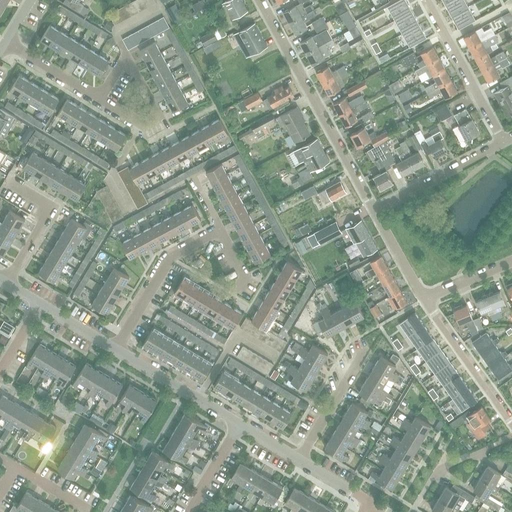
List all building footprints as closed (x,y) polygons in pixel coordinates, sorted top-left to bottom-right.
[(66,0),(65,4),(78,12),(83,4),(78,1),(78,0),(66,0)] [(140,11),(134,0),(129,3),(135,13),(140,11)] [(145,8),(140,0),(134,0),(140,11),(145,8)] [(201,0),(192,5),(195,12),(206,6),(202,0),(201,0)] [(240,0),(227,0),(221,3),(222,5),(224,4),(231,18),(246,10),(240,0)] [(305,0),(297,0),(299,3),(283,12),(289,22),(312,10),(308,3),(302,6),(300,3),(305,0)] [(353,0),(347,3),(350,8),(356,6),(353,0)] [(405,0),(400,0),(387,7),(395,21),(412,12),(408,5),(405,0)] [(464,0),(446,0),(444,2),(451,15),(468,6),(464,0)] [(341,2),(335,6),(338,11),(344,6),(341,2)] [(135,13),(129,3),(124,6),(130,16),(135,13)] [(61,5),(58,10),(68,16),(71,11),(61,5)] [(130,16),(124,6),(119,9),(124,19),(130,16)] [(468,6),(451,15),(458,29),(475,20),(468,6)] [(124,19),(119,9),(114,11),(119,22),(124,19)] [(314,13),(312,10),(289,22),(294,32),(306,25),(303,20),(314,13)] [(71,11),(68,16),(78,22),(81,17),(71,11)] [(119,22),(114,11),(108,14),(114,25),(119,22)] [(347,11),(341,14),(344,20),(350,17),(347,11)] [(506,13),(501,15),(507,27),(511,24),(511,17),(509,11),(506,13)] [(412,12),(395,21),(402,34),(419,25),(414,16),(412,12)] [(169,27),(163,16),(158,19),(164,30),(169,27)] [(81,17),(78,22),(88,28),(91,23),(81,17)] [(315,28),(326,22),(322,17),(312,23),(315,28)] [(164,30),(158,19),(153,22),(158,32),(164,30)] [(109,29),(113,23),(108,20),(104,26),(109,29)] [(158,32),(153,22),(148,25),(153,35),(158,32)] [(328,28),(326,22),(315,28),(318,34),(327,29),(328,28)] [(91,23),(88,28),(97,34),(100,29),(91,23)] [(254,23),(233,34),(239,45),(244,43),(250,54),(266,46),(254,23)] [(49,24),(40,39),(51,46),(60,31),(49,24)] [(153,35),(148,25),(142,27),(148,38),(151,36),(153,35)] [(419,25),(402,34),(410,48),(415,45),(427,39),(420,27),(419,25)] [(221,36),(225,34),(221,26),(216,29),(221,36)] [(483,31),(480,26),(474,30),(462,36),(469,48),(494,34),(493,34),(490,28),(483,31)] [(148,38),(142,27),(137,30),(143,41),(148,38)] [(363,41),(355,27),(348,30),(353,38),(347,41),(351,47),(363,41)] [(100,29),(97,34),(104,38),(107,33),(100,29)] [(332,39),(327,29),(318,34),(312,37),(311,36),(300,42),(306,52),(329,40),(332,39)] [(143,41),(137,30),(132,33),(138,44),(143,41)] [(60,31),(51,46),(60,51),(69,37),(60,31)] [(204,45),(216,38),(212,31),(200,38),(204,45)] [(157,34),(161,42),(167,40),(164,32),(157,34)] [(168,35),(173,45),(178,43),(172,32),(168,35)] [(138,44),(132,33),(127,36),(133,46),(136,45),(138,44)] [(497,40),(494,34),(469,48),(475,59),(487,53),(484,47),(488,44),(489,45),(497,40)] [(113,36),(107,39),(111,46),(116,43),(113,36)] [(133,46),(127,36),(122,39),(127,49),(133,46)] [(138,44),(136,45),(139,50),(154,42),(151,36),(148,38),(143,41),(138,44)] [(69,37),(60,51),(70,57),(79,42),(69,37)] [(332,39),(329,40),(306,52),(312,64),(323,57),(332,53),(329,47),(335,44),(332,39)] [(79,42),(70,57),(80,63),(89,48),(79,42)] [(139,50),(145,61),(160,52),(154,42),(139,50)] [(183,53),(178,43),(173,45),(179,55),(183,53)] [(425,59),(418,63),(420,67),(439,57),(432,45),(420,52),(425,59)] [(89,48),(80,63),(89,69),(98,54),(89,48)] [(487,53),(475,59),(481,70),(493,64),(506,57),(502,50),(494,54),(495,55),(490,58),(487,53)] [(165,62),(160,52),(145,61),(150,70),(165,62)] [(414,52),(402,58),(406,66),(418,59),(414,52)] [(188,62),(183,53),(179,55),(184,65),(188,62)] [(98,54),(89,69),(100,75),(109,60),(98,54)] [(420,67),(415,70),(417,75),(425,71),(429,77),(433,75),(445,69),(439,57),(420,67)] [(493,64),(481,70),(487,81),(499,75),(496,69),(501,66),(501,67),(509,63),(506,57),(493,64)] [(171,72),(165,62),(150,70),(155,80),(171,72)] [(194,72),(188,62),(184,65),(189,75),(194,72)] [(322,83),(345,70),(343,65),(331,72),(327,65),(315,71),(322,83)] [(207,71),(210,77),(218,72),(215,66),(207,71)] [(436,81),(424,88),(427,93),(451,80),(445,69),(433,75),(436,81)] [(348,75),(345,70),(322,83),(328,95),(340,88),(336,81),(348,75)] [(176,82),(171,72),(155,80),(161,90),(176,82)] [(199,82),(194,72),(189,75),(195,85),(199,82)] [(507,117),(511,113),(511,74),(499,82),(502,88),(494,93),(507,117)] [(19,96),(28,81),(18,75),(9,89),(19,96)] [(389,84),(392,91),(400,87),(396,80),(389,84)] [(451,80),(427,93),(430,97),(442,91),(445,97),(457,91),(451,80)] [(29,101),(38,87),(28,81),(19,96),(29,101)] [(349,95),(365,86),(362,81),(346,89),(349,95)] [(182,92),(176,82),(161,90),(166,100),(182,92)] [(203,89),(199,82),(195,85),(199,92),(203,89)] [(381,86),(388,98),(394,94),(387,83),(381,86)] [(282,89),(281,86),(273,90),(275,93),(267,97),(274,111),(288,103),(286,100),(293,96),(288,86),(282,89)] [(39,107),(48,93),(38,87),(29,101),(39,107)] [(261,100),(257,91),(243,99),(247,108),(261,100)] [(187,102),(182,92),(166,100),(172,111),(187,102)] [(403,92),(399,94),(400,96),(399,97),(402,102),(407,100),(403,92)] [(58,99),(48,93),(39,107),(49,113),(58,99)] [(339,114),(364,100),(361,95),(347,102),(344,97),(333,103),(339,114)] [(67,120),(76,105),(66,99),(57,114),(67,120)] [(367,106),(364,100),(339,114),(345,126),(357,119),(354,113),(367,106)] [(11,110),(14,105),(7,101),(4,106),(11,110)] [(407,105),(404,107),(407,114),(413,111),(409,104),(407,105)] [(20,116),(23,111),(14,105),(11,110),(20,116)] [(77,126),(86,111),(76,105),(67,120),(77,126)] [(441,120),(450,116),(444,105),(436,110),(441,120)] [(279,115),(289,135),(283,138),(289,148),(295,145),(293,142),(309,134),(302,121),(304,120),(296,106),(279,115)] [(458,125),(453,128),(460,142),(479,131),(471,118),(465,108),(454,114),(459,124),(458,125)] [(0,129),(0,130),(7,133),(16,118),(14,116),(1,109),(0,109),(0,129)] [(363,121),(373,116),(370,110),(360,116),(363,121)] [(30,122),(33,117),(23,111),(20,116),(30,122)] [(87,132),(95,117),(86,111),(77,126),(87,132)] [(254,131),(275,120),(271,113),(251,124),(254,131)] [(33,117),(30,122),(40,128),(43,123),(33,117)] [(96,138),(105,123),(95,117),(87,132),(96,138)] [(219,118),(209,124),(217,139),(227,134),(219,118)] [(400,130),(408,128),(405,120),(397,123),(400,130)] [(233,131),(240,127),(237,121),(229,125),(233,131)] [(106,143),(115,129),(105,123),(96,138),(106,143)] [(217,139),(209,124),(198,130),(207,145),(217,139)] [(273,133),(279,130),(276,124),(270,127),(273,133)] [(364,127),(350,134),(357,147),(370,140),(374,146),(377,145),(378,144),(384,141),(390,137),(386,131),(376,136),(374,131),(368,134),(364,127)] [(428,144),(427,144),(431,151),(434,156),(446,149),(440,138),(443,137),(439,130),(437,127),(429,131),(431,134),(434,140),(428,144)] [(56,138),(59,133),(52,128),(49,133),(56,138)] [(247,135),(253,132),(251,128),(237,136),(239,139),(247,135)] [(125,135),(115,129),(106,143),(116,150),(125,135)] [(426,154),(431,151),(427,144),(428,144),(420,129),(414,133),(426,154)] [(38,137),(40,138),(42,134),(35,130),(32,134),(38,137)] [(207,145),(198,130),(189,135),(197,150),(207,145)] [(66,144),(69,139),(59,133),(56,138),(66,144)] [(32,134),(28,141),(33,144),(38,137),(32,134)] [(51,140),(42,134),(40,138),(49,144),(51,140)] [(415,150),(421,146),(414,134),(408,137),(415,150)] [(197,150),(189,135),(179,140),(187,155),(197,150)] [(317,138),(293,151),(299,161),(306,157),(312,169),(329,160),(317,138)] [(76,149),(79,144),(69,139),(66,144),(76,149)] [(60,145),(51,140),(49,144),(58,149),(60,145)] [(187,155),(179,140),(169,146),(177,161),(187,155)] [(400,145),(400,146),(413,169),(424,163),(417,151),(412,154),(405,140),(399,143),(400,145)] [(384,141),(378,144),(389,164),(389,163),(395,160),(384,141)] [(86,155),(89,150),(79,144),(76,149),(86,155)] [(374,146),(366,151),(372,161),(379,174),(373,177),(380,189),(392,183),(386,170),(391,167),(389,163),(389,164),(378,144),(377,145),(374,146)] [(69,151),(60,145),(58,149),(67,154),(69,151)] [(233,145),(226,149),(229,154),(230,153),(236,150),(235,148),(233,145)] [(177,161),(169,146),(159,151),(167,166),(177,161)] [(413,169),(400,146),(395,148),(401,160),(396,163),(402,175),(413,169)] [(95,161),(98,156),(89,150),(86,155),(95,161)] [(222,151),(217,154),(219,159),(220,159),(224,156),(226,156),(226,155),(223,150),(222,151)] [(31,173),(41,157),(32,151),(22,167),(31,173)] [(78,156),(69,151),(67,154),(75,160),(78,156)] [(167,166),(159,151),(149,156),(157,172),(167,166)] [(232,157),(238,167),(244,164),(239,153),(232,157)] [(98,156),(95,161),(106,167),(109,163),(98,156)] [(157,172),(149,156),(139,162),(147,177),(157,172)] [(211,157),(206,160),(209,165),(210,164),(213,162),(216,161),(214,156),(211,157)] [(40,178),(50,162),(41,157),(31,173),(40,178)] [(200,163),(196,165),(199,170),(200,170),(202,168),(206,166),(203,161),(200,163)] [(49,183),(59,168),(50,162),(40,178),(49,183)] [(147,177),(139,162),(128,168),(130,171),(133,177),(136,182),(136,183),(147,177)] [(205,171),(211,182),(226,173),(221,163),(205,171)] [(250,174),(244,164),(238,167),(244,177),(250,174)] [(120,177),(130,171),(128,168),(127,166),(117,171),(120,177)] [(188,169),(186,171),(189,176),(191,174),(196,172),(193,167),(188,169)] [(58,189),(67,173),(59,168),(49,183),(58,189)] [(123,182),(133,177),(130,171),(120,177),(123,182)] [(177,176),(179,181),(180,180),(186,177),(183,172),(177,176)] [(67,194),(76,178),(67,173),(58,189),(67,194)] [(232,183),(226,173),(211,182),(216,192),(232,183)] [(255,184),(250,174),(244,177),(249,187),(255,184)] [(136,182),(133,177),(123,182),(125,187),(136,182)] [(174,177),(167,181),(169,186),(170,186),(176,183),(177,182),(174,177)] [(86,184),(76,178),(67,194),(76,200),(86,184)] [(339,180),(319,191),(322,197),(328,194),(331,200),(346,192),(339,180)] [(128,193),(139,187),(136,183),(136,182),(125,187),(128,193)] [(164,183),(156,187),(159,192),(166,188),(164,183)] [(237,193),(232,183),(216,192),(222,202),(237,193)] [(98,195),(109,190),(106,184),(95,190),(98,195)] [(261,194),(255,184),(249,187),(255,197),(261,194)] [(313,186),(301,193),(305,200),(317,193),(313,186)] [(131,198),(141,192),(139,187),(128,193),(131,198)] [(153,189),(146,192),(147,194),(149,197),(154,195),(156,193),(153,189)] [(112,195),(109,190),(98,195),(101,201),(112,195)] [(180,190),(173,193),(176,198),(183,195),(180,190)] [(280,206),(300,197),(298,191),(278,201),(280,206)] [(134,203),(144,197),(141,192),(131,198),(134,203)] [(176,198),(173,193),(163,199),(166,204),(176,198)] [(243,203),(237,193),(222,202),(227,212),(243,203)] [(266,204),(261,194),(255,197),(260,207),(266,204)] [(104,206),(114,200),(112,195),(101,201),(104,206)] [(147,203),(144,197),(134,203),(137,208),(147,203)] [(166,204),(163,199),(153,204),(156,209),(166,204)] [(107,211),(117,205),(114,200),(104,206),(107,211)] [(248,213),(243,203),(227,212),(233,222),(248,213)] [(146,215),(156,209),(153,204),(143,209),(146,215)] [(192,204),(182,209),(190,225),(201,219),(192,204)] [(271,214),(266,204),(260,207),(265,217),(271,214)] [(109,216),(120,210),(117,205),(107,211),(109,216)] [(136,220),(146,215),(143,209),(133,215),(136,220)] [(190,225),(182,209),(172,215),(180,230),(190,225)] [(9,210),(3,219),(19,229),(24,219),(9,210)] [(112,222),(123,216),(120,210),(109,216),(112,222)] [(254,223),(248,213),(233,222),(238,232),(254,223)] [(277,224),(271,214),(265,217),(271,227),(277,224)] [(126,225),(136,220),(133,215),(123,220),(126,225)] [(180,230),(172,215),(162,220),(170,235),(180,230)] [(70,217),(65,227),(80,236),(86,227),(70,217)] [(19,229),(3,219),(0,224),(0,229),(13,237),(19,229)] [(361,219),(346,228),(354,242),(355,241),(363,256),(377,248),(361,219)] [(115,231),(126,225),(123,220),(113,226),(115,231)] [(170,235),(162,220),(152,225),(160,241),(170,235)] [(336,221),(314,232),(320,243),(342,232),(336,221)] [(259,233),(254,223),(238,232),(244,242),(259,233)] [(282,234),(277,224),(271,227),(276,237),(282,234)] [(160,241),(152,225),(142,231),(150,246),(160,241)] [(80,236),(65,227),(59,236),(75,245),(80,236)] [(13,237),(0,229),(0,241),(8,246),(13,237)] [(150,246),(142,231),(132,236),(140,252),(150,246)] [(264,243),(259,233),(244,242),(249,252),(264,243)] [(288,244),(282,234),(276,237),(282,247),(288,244)] [(75,245),(59,236),(54,244),(70,254),(75,245)] [(140,252),(132,236),(121,242),(130,257),(140,252)] [(8,246),(0,241),(0,254),(3,256),(8,246)] [(89,249),(93,252),(97,246),(92,243),(89,249)] [(270,254),(264,243),(249,252),(255,262),(270,254)] [(70,254),(54,244),(49,253),(64,263),(70,254)] [(83,258),(88,261),(91,255),(87,252),(83,258)] [(64,263),(49,253),(43,262),(59,272),(64,263)] [(377,273),(387,267),(380,255),(370,261),(373,267),(365,272),(368,277),(377,273)] [(359,261),(356,256),(347,261),(349,266),(359,261)] [(78,267),(83,270),(86,264),(81,261),(78,267)] [(286,261),(280,271),(295,280),(301,270),(286,261)] [(53,281),(59,272),(43,262),(38,272),(53,281)] [(394,278),(387,267),(377,273),(383,284),(394,278)] [(113,268),(107,277),(123,286),(128,277),(113,268)] [(76,270),(71,279),(76,282),(81,273),(76,270)] [(280,271),(274,281),(289,290),(295,280),(280,271)] [(123,286),(107,277),(102,286),(118,295),(123,286)] [(184,298),(193,283),(182,277),(173,292),(184,298)] [(310,278),(305,286),(307,287),(312,290),(314,285),(310,278)] [(400,290),(394,278),(383,284),(390,296),(400,290)] [(72,287),(76,282),(71,279),(67,285),(72,287)] [(274,281),(268,291),(283,300),(289,290),(274,281)] [(193,304),(202,289),(193,283),(184,298),(193,304)] [(118,295),(102,286),(97,294),(112,304),(118,295)] [(77,296),(81,289),(77,287),(73,293),(77,296)] [(307,287),(303,293),(308,296),(312,290),(307,287)] [(203,310),(212,295),(202,289),(193,304),(203,310)] [(407,302),(400,290),(390,296),(387,297),(394,309),(407,302)] [(268,291),(263,300),(277,309),(283,300),(268,291)] [(498,305),(504,303),(499,291),(487,296),(497,318),(502,316),(499,311),(500,310),(498,305)] [(112,304),(97,294),(91,304),(107,313),(112,304)] [(213,316),(222,301),(212,295),(203,310),(213,316)] [(301,296),(297,303),(302,306),(306,299),(301,296)] [(497,318),(487,296),(476,301),(481,313),(486,310),(488,315),(490,315),(492,320),(497,318)] [(345,297),(342,299),(354,321),(364,316),(355,300),(349,304),(345,297)] [(342,307),(336,311),(345,326),(354,321),(342,299),(338,301),(342,307)] [(263,300),(257,310),(272,319),(277,309),(263,300)] [(222,322),(231,307),(222,301),(213,316),(222,322)] [(323,318),(312,324),(319,336),(325,333),(326,336),(336,331),(323,309),(320,302),(315,305),(319,311),(320,311),(323,318)] [(375,304),(369,307),(375,317),(381,313),(375,304)] [(171,305),(168,310),(169,310),(174,313),(175,314),(178,309),(171,305)] [(477,332),(477,330),(482,328),(478,317),(472,319),(466,305),(462,307),(461,305),(453,308),(459,323),(466,320),(471,334),(477,332)] [(295,306),(291,313),(296,316),(300,309),(295,306)] [(242,313),(231,307),(222,322),(233,328),(242,313)] [(327,307),(323,309),(336,331),(345,326),(336,311),(331,314),(327,307)] [(257,310),(251,320),(256,323),(261,326),(266,329),(272,319),(257,310)] [(181,311),(178,316),(184,319),(184,320),(187,315),(181,311)] [(408,336),(423,325),(423,324),(415,313),(414,312),(399,323),(408,336)] [(160,315),(157,320),(164,324),(167,319),(166,318),(160,315)] [(190,316),(187,322),(194,326),(197,320),(190,316)] [(289,316),(285,322),(290,325),(294,319),(289,316)] [(246,317),(240,327),(245,330),(251,320),(246,317)] [(251,320),(245,330),(250,333),(256,323),(251,320)] [(170,321),(167,326),(174,330),(177,325),(176,324),(171,321),(170,321)] [(200,322),(197,327),(198,328),(203,331),(204,331),(207,326),(200,322)] [(256,323),(250,333),(255,336),(261,326),(256,323)] [(283,325),(279,332),(284,335),(288,329),(283,325)] [(423,325),(408,336),(417,348),(432,337),(430,335),(423,325)] [(261,326),(255,336),(260,339),(266,329),(261,326)] [(180,327),(177,332),(184,336),(187,331),(183,328),(181,327),(180,327)] [(210,328),(207,333),(208,334),(213,337),(214,337),(217,332),(210,328)] [(152,350),(161,335),(151,329),(142,344),(152,350)] [(266,329),(260,339),(265,342),(272,332),(266,329)] [(492,340),(486,331),(472,341),(481,354),(495,344),(499,341),(496,337),(492,340)] [(190,332),(187,338),(194,342),(197,337),(196,336),(191,333),(190,332)] [(272,332),(265,342),(271,345),(277,335),(272,332)] [(220,334),(217,339),(218,340),(222,342),(224,343),(227,338),(220,334)] [(162,356),(171,341),(161,335),(152,350),(162,356)] [(277,335),(271,345),(276,349),(282,338),(277,336),(277,335)] [(432,337),(417,348),(425,361),(441,350),(438,345),(432,337)] [(200,338),(197,343),(203,347),(206,342),(200,339),(200,338)] [(282,338),(276,349),(281,352),(287,341),(282,339),(282,338)] [(172,362),(181,347),(171,341),(162,356),(172,362)] [(38,365),(48,349),(39,344),(25,366),(29,368),(33,362),(38,365)] [(210,344),(206,349),(213,353),(216,348),(210,345),(210,344)] [(501,353),(495,344),(481,354),(489,367),(503,357),(508,354),(505,350),(501,353)] [(301,347),(300,350),(322,364),(327,354),(312,345),(308,351),(301,347)] [(243,346),(236,356),(242,359),(248,349),(243,346)] [(181,368),(191,353),(181,347),(172,362),(181,368)] [(43,377),(57,355),(48,349),(38,365),(44,368),(40,375),(43,377)] [(248,349),(242,359),(247,362),(253,352),(248,349)] [(322,364),(300,350),(297,354),(304,358),(301,363),(316,372),(322,364)] [(441,350),(425,361),(434,373),(450,362),(446,356),(441,350)] [(253,352),(247,362),(252,365),(258,355),(253,352)] [(191,374),(200,358),(191,353),(181,368),(191,374)] [(399,358),(393,354),(390,359),(396,363),(399,358)] [(404,359),(409,363),(413,359),(409,354),(404,359)] [(56,375),(66,360),(57,355),(43,377),(47,379),(51,372),(56,375)] [(258,355),(252,365),(257,368),(263,358),(258,355)] [(380,356),(375,365),(402,382),(404,378),(392,371),(396,366),(380,356)] [(231,357),(228,362),(234,366),(237,361),(231,357)] [(511,363),(510,365),(503,357),(489,367),(498,379),(511,369),(511,363)] [(211,365),(200,358),(191,374),(201,380),(211,365)] [(263,358),(257,368),(262,371),(268,361),(263,358)] [(75,366),(66,360),(56,375),(62,379),(58,386),(61,388),(75,366)] [(268,361),(262,371),(267,374),(273,364),(268,361)] [(85,384),(95,368),(85,362),(72,384),(76,387),(80,381),(85,384)] [(450,362),(434,373),(443,386),(459,375),(453,367),(450,362)] [(241,363),(238,368),(245,372),(248,367),(241,363)] [(316,372),(301,363),(297,368),(291,364),(289,368),(311,381),(316,372)] [(402,382),(375,365),(369,374),(385,384),(388,378),(400,385),(402,382)] [(90,396),(103,373),(95,368),(85,384),(91,387),(87,394),(90,396)] [(311,381),(289,368),(287,371),(293,375),(290,381),(294,383),(300,387),(306,390),(311,381)] [(251,369),(248,374),(254,378),(257,373),(251,369)] [(274,369),(270,375),(274,378),(278,371),(274,369)] [(223,392),(232,377),(222,371),(213,386),(223,392)] [(102,395),(112,378),(103,373),(90,396),(93,397),(97,391),(102,395)] [(381,389),(385,384),(369,374),(364,383),(391,400),(393,396),(381,389)] [(260,375),(257,380),(264,384),(267,379),(260,375)] [(419,380),(426,388),(432,383),(425,375),(419,380)] [(459,375),(443,386),(452,398),(468,387),(461,378),(459,375)] [(233,398),(242,383),(232,377),(223,392),(233,398)] [(121,384),(112,378),(102,395),(108,398),(104,404),(108,407),(121,384)] [(270,381),(267,386),(274,390),(277,385),(270,381)] [(242,404),(252,389),(242,383),(233,398),(242,404)] [(391,400),(364,383),(358,392),(374,401),(377,396),(389,403),(391,400)] [(125,412),(139,390),(129,384),(119,400),(125,404),(121,410),(125,412)] [(280,387),(277,392),(284,396),(287,391),(280,387)] [(468,387),(452,398),(461,411),(477,400),(476,400),(468,388),(468,387)] [(252,410),(261,395),(252,389),(242,404),(252,410)] [(138,411),(147,395),(139,390),(125,412),(128,414),(132,408),(138,411)] [(290,393),(287,398),(293,402),(296,397),(290,393)] [(0,415),(1,416),(11,400),(1,395),(0,397),(0,415)] [(157,401),(147,395),(138,411),(143,414),(139,421),(143,423),(157,401)] [(262,416),(271,401),(261,395),(252,410),(262,416)] [(70,399),(64,396),(61,401),(67,405),(70,399)] [(427,398),(417,404),(422,411),(432,405),(427,398)] [(6,428),(20,406),(11,400),(1,416),(7,419),(3,426),(6,428)] [(272,422),(281,407),(271,401),(262,416),(272,422)] [(352,403),(346,412),(368,425),(370,422),(364,418),(367,412),(352,403)] [(19,427),(28,411),(20,406),(6,428),(9,430),(13,423),(19,427)] [(466,418),(469,423),(468,423),(478,438),(485,433),(484,431),(490,426),(487,421),(490,419),(481,406),(470,414),(468,410),(461,415),(464,420),(466,418)] [(291,413),(281,407),(272,422),(282,428),(291,413)] [(24,439),(37,416),(28,411),(19,427),(24,430),(20,436),(24,439)] [(93,412),(88,419),(99,426),(104,419),(93,412)] [(368,425),(346,412),(341,421),(356,430),(359,425),(366,429),(368,425)] [(184,413),(179,422),(195,431),(197,427),(205,431),(207,426),(184,413)] [(37,438),(46,422),(37,416),(24,439),(27,441),(31,434),(37,438)] [(403,422),(424,435),(430,426),(415,417),(411,422),(405,418),(403,422)] [(382,425),(374,420),(370,425),(372,427),(379,430),(382,425)] [(353,436),(356,430),(341,421),(335,430),(357,443),(359,440),(353,436)] [(55,427),(46,422),(37,438),(42,441),(38,447),(42,449),(47,441),(55,427)] [(110,422),(106,429),(112,433),(113,432),(116,427),(116,426),(110,422)] [(192,436),(195,431),(179,422),(174,431),(196,445),(199,440),(192,436)] [(424,435),(403,422),(401,425),(400,425),(407,429),(404,435),(419,444),(424,435)] [(84,423),(78,433),(94,442),(97,436),(104,441),(107,437),(84,423)] [(357,443),(335,430),(330,438),(345,448),(349,442),(355,446),(357,443)] [(196,445),(174,431),(168,440),(184,449),(187,445),(194,449),(196,445)] [(91,447),(94,442),(78,433),(73,441),(95,455),(98,452),(91,447)] [(419,444),(404,435),(400,440),(394,436),(392,440),(414,453),(419,444)] [(342,453),(345,448),(330,438),(324,448),(346,461),(349,457),(342,453)] [(181,454),(184,449),(168,440),(163,449),(185,463),(188,458),(181,454)] [(414,453),(392,440),(390,443),(396,447),(393,452),(409,462),(414,453)] [(47,441),(42,449),(46,452),(51,443),(47,441)] [(95,455),(73,441),(68,450),(83,460),(87,454),(94,458),(95,455)] [(80,465),(83,460),(68,450),(62,459),(85,473),(87,469),(80,465)] [(152,450),(146,460),(162,469),(165,464),(172,469),(175,464),(152,450)] [(409,462),(393,452),(390,458),(383,454),(381,457),(403,470),(409,462)] [(403,470),(381,457),(379,461),(386,465),(383,470),(398,479),(403,470)] [(85,473),(62,459),(57,469),(72,478),(76,472),(83,476),(85,473)] [(201,459),(198,464),(204,468),(206,463),(201,459)] [(159,474),(162,469),(146,460),(141,469),(164,482),(166,478),(159,474)] [(230,477),(226,484),(230,486),(234,479),(240,483),(241,484),(250,469),(240,462),(230,477)] [(487,466),(480,477),(498,488),(502,483),(504,478),(501,476),(502,474),(500,473),(487,466)] [(164,482),(141,469),(136,478),(151,487),(154,482),(161,487),(164,482)] [(240,483),(236,490),(240,493),(244,486),(251,490),(261,475),(250,469),(241,484),(240,483)] [(511,473),(505,469),(502,474),(501,476),(504,478),(511,482),(511,473)] [(398,479),(383,470),(379,476),(373,472),(371,475),(376,478),(392,488),(398,479)] [(251,490),(247,497),(250,499),(254,492),(261,496),(262,496),(271,481),(261,475),(251,490)] [(495,494),(498,488),(480,477),(473,489),(476,490),(473,496),(485,503),(498,511),(501,505),(486,496),(490,491),(495,494)] [(149,492),(151,487),(136,478),(130,487),(153,501),(156,496),(149,492)] [(261,496),(257,503),(261,505),(265,498),(272,503),(277,496),(282,488),(271,481),(262,496),(261,496)] [(445,487),(439,498),(458,510),(465,498),(472,502),(475,497),(453,484),(450,490),(445,487)] [(293,487),(284,502),(292,507),(288,511),(294,511),(296,509),(295,509),(304,494),(293,487)] [(15,501),(8,511),(18,511),(20,509),(24,511),(25,511),(34,497),(25,492),(18,503),(15,501)] [(130,494),(125,503),(139,511),(140,511),(143,508),(149,511),(150,511),(153,508),(130,494)] [(304,494),(295,509),(296,509),(300,511),(307,511),(314,500),(304,494)] [(272,503),(270,505),(275,508),(276,506),(280,499),(281,498),(277,496),(272,503)] [(34,497),(25,511),(37,511),(43,503),(34,497)] [(439,498),(431,510),(434,511),(448,511),(452,506),(439,498)] [(314,500),(307,511),(321,511),(325,506),(314,500)] [(43,503),(37,511),(49,511),(52,508),(43,503)] [(139,511),(125,503),(119,511),(139,511)]
